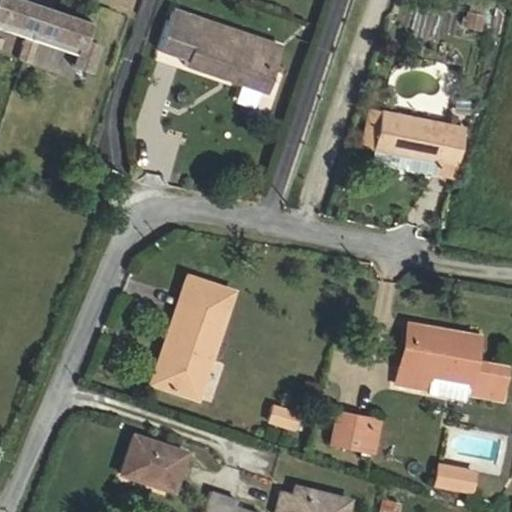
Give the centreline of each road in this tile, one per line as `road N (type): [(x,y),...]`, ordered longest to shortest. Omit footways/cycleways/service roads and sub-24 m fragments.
road 1 (residential): [(8,511),(134,221),(201,204),(384,242)]
road 2 (unknown): [(134,221),(126,101),(156,0)]
road 3 (unknown): [(61,388),(275,459)]
road 4 (track): [(384,242),(511,259)]
